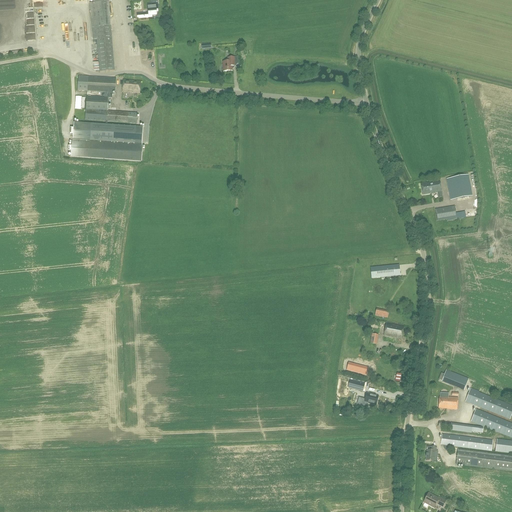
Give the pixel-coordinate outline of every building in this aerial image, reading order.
[(109,0),(92,0),(99,73),(115,70),(109,0)] [(137,18),(150,17),(150,16),(156,15),(156,12),(158,12),(157,5),(151,5),(151,4),(147,4),(148,13),(137,14),(137,18)] [(143,46),(143,61),(153,61),(153,58),(155,57),(155,46),(143,46)] [(223,71),(232,71),(232,63),(234,63),(234,57),(229,57),(229,59),(227,61),(223,61),(223,71)] [(107,121),(114,121),(136,123),(137,113),(108,111),(109,98),(112,98),(112,92),(115,92),(116,78),(88,77),(78,76),(78,90),(87,91),(107,92),(107,97),(87,96),(85,119),(106,121),(105,125),(107,125),(107,121)] [(141,81),(123,79),(122,92),(140,94),(141,81)] [(68,153),(72,153),(71,157),(141,162),(143,127),(107,125),(105,125),(74,123),(73,128),(70,128),(69,135),(73,136),(72,147),(69,146),(68,153)] [(447,179),(451,200),(470,196),(466,175),(447,179)] [(422,195),(441,192),(439,181),(427,183),(427,182),(420,183),(422,195)] [(454,206),(435,210),(437,221),(456,217),(454,206)] [(397,263),(399,273),(410,271),(408,261),(397,263)] [(395,265),(374,267),(375,278),(381,277),(381,276),(385,275),(385,277),(396,276),(395,265)] [(383,335),(401,339),(403,327),(386,324),(383,335)] [(376,345),(378,335),(375,334),(371,333),(370,343),(376,345)] [(446,383),(450,372),(446,370),(442,381),(446,383)] [(468,379),(455,374),(451,385),(464,390),(468,379)] [(364,384),(350,380),(348,388),(362,392),(364,384)] [(511,413),(511,406),(470,389),(465,401),(510,419),(511,413)] [(379,397),(366,393),(365,399),(362,399),(361,405),(367,406),(368,403),(377,405),(379,397)] [(458,398),(439,397),(438,408),(457,409),(458,398)] [(511,424),(475,410),(471,421),(511,437),(511,424)] [(472,426),(439,422),(438,427),(450,429),(450,430),(471,433),(472,426)] [(441,445),(445,450),(451,451),(452,446),(491,451),(492,441),(442,435),(441,445)] [(511,441),(497,439),(495,451),(511,453),(511,441)] [(437,451),(438,447),(433,446),(433,450),(426,450),(425,461),(438,462),(439,451),(437,451)] [(456,465),(511,471),(511,456),(457,449),(456,465)] [(438,498),(428,493),(426,498),(426,499),(424,503),(425,502),(429,504),(428,505),(434,508),(436,504),(442,507),(446,501),(438,497),(438,498)]
